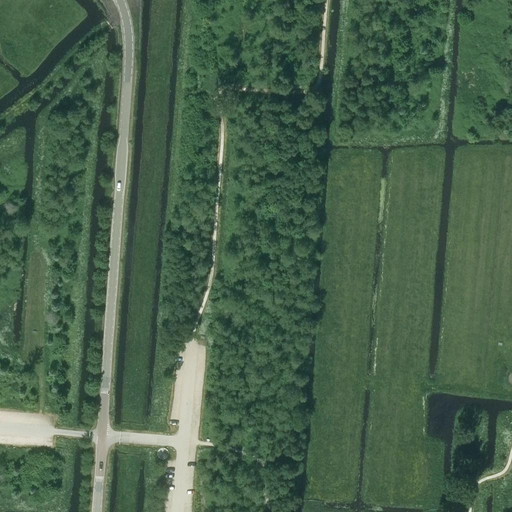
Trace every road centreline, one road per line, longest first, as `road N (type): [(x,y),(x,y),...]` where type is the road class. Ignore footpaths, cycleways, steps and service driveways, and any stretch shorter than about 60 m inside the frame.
road 1 (tertiary): [(102,434),(128,37),(117,0)]
road 2 (unclassified): [(102,434),(182,442),(191,340)]
